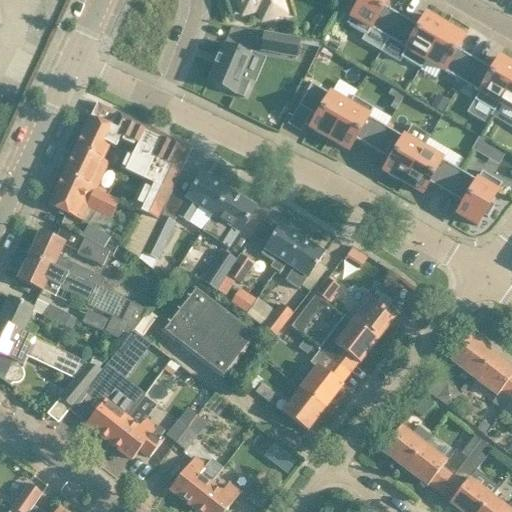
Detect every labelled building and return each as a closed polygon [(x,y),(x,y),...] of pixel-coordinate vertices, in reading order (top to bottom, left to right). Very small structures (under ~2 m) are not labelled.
[(277,3),(276,0),(233,0),(237,13),(242,12),(243,15),(247,13),(249,18),(261,14),(263,21),(284,14),(280,2),(277,3)] [(388,40),(401,17),(389,10),(388,12),(383,9),(387,0),(360,0),(346,25),(366,37),(370,30),(388,40)] [(424,62),(444,28),(425,16),(417,30),(412,26),(413,24),(401,17),(388,40),(405,50),(400,59),(420,71),(425,62),(424,62)] [(475,60),(462,53),(461,55),(456,52),(464,39),(444,28),(424,62),(425,62),(461,83),(475,60)] [(297,60),(301,40),(263,33),(260,53),(297,60)] [(224,45),(207,83),(243,99),(250,83),(242,79),(251,57),(224,45)] [(498,105),(511,80),(511,67),(499,59),(491,73),(485,70),(487,68),(475,60),(461,83),(479,93),(474,102),(494,114),(499,105),(498,105)] [(511,80),(498,105),(499,105),(511,112),(511,80)] [(329,141),(349,107),(311,85),(298,107),(311,115),(312,113),(317,116),(310,129),(329,141)] [(438,96),(432,107),(442,113),(448,102),(438,96)] [(387,126),(370,117),(374,110),(354,98),(349,107),(329,141),(348,152),(356,139),(362,142),(360,144),(372,151),(387,126)] [(91,116),(76,149),(102,161),(109,145),(116,148),(119,141),(137,149),(133,156),(127,153),(119,170),(170,194),(192,149),(147,128),(119,114),(113,126),(91,116)] [(424,148),(387,126),(372,151),(385,158),(386,156),(391,159),(383,172),(403,184),(424,148)] [(479,138),(472,150),(478,153),(485,141),(479,138)] [(446,194),(460,169),(424,148),(403,184),(422,195),(430,182),(435,185),(434,187),(446,194)] [(76,149),(63,176),(72,181),(88,189),(95,192),(101,179),(109,164),(102,161),(76,149)] [(490,204),(502,184),(482,173),(478,179),(460,169),(446,194),(458,201),(459,199),(464,202),(457,215),(477,227),(483,216),(487,219),(494,206),(490,204)] [(198,207),(213,216),(228,193),(201,175),(175,215),(188,223),(198,207)] [(81,222),(88,209),(110,219),(118,202),(95,192),(88,189),(72,181),(63,176),(48,206),(81,222)] [(140,213),(157,221),(168,198),(151,190),(140,213)] [(228,193),(213,216),(202,233),(228,249),(239,232),(240,233),(255,210),(228,193)] [(143,255),(156,261),(175,224),(161,217),(143,255)] [(80,237),(84,239),(103,249),(108,237),(86,226),(80,237)] [(280,274),(286,265),(302,240),(280,226),(261,255),(272,263),(269,267),(280,274)] [(60,258),(66,245),(40,233),(29,257),(54,269),(95,287),(99,288),(103,280),(94,274),(67,261),(60,258)] [(118,244),(108,237),(103,249),(109,252),(108,255),(111,257),(118,244)] [(103,249),(84,239),(76,254),(101,267),(108,255),(109,252),(103,249)] [(302,240),(286,265),(292,269),(285,282),(299,291),(307,278),(308,279),(324,255),(302,240)] [(202,282),(215,291),(235,260),(222,252),(202,282)] [(54,269),(29,257),(17,282),(43,294),(48,283),(87,303),(95,287),(54,269)] [(235,260),(215,291),(216,291),(217,290),(230,299),(253,264),(241,257),(238,262),(235,260)] [(386,279),(380,288),(386,293),(393,284),(386,279)] [(161,333),(223,380),(256,337),(194,290),(161,333)] [(369,300),(352,323),(376,342),(393,320),(394,321),(395,320),(387,314),(394,304),(377,290),(369,300)] [(240,291),(232,304),(246,314),(254,302),(255,301),(240,291)] [(9,299),(0,318),(0,324),(22,334),(22,333),(32,312),(33,310),(32,309),(9,299)] [(269,318),(258,310),(260,306),(254,302),(246,314),(246,315),(275,335),(292,314),(280,305),(269,318)] [(81,323),(123,343),(148,312),(130,303),(120,321),(112,316),(109,322),(88,311),(81,323)] [(48,306),(43,317),(64,328),(70,317),(48,306)] [(148,313),(134,331),(142,337),(156,319),(148,313)] [(301,315),(291,328),(300,335),(310,322),(301,315)] [(344,317),(318,351),(319,352),(332,361),(343,370),(352,359),(359,365),(360,364),(359,364),(376,342),(352,323),(344,317)] [(0,324),(0,379),(11,388),(12,387),(10,386),(11,383),(12,383),(13,383),(13,384),(14,384),(15,384),(16,384),(17,383),(18,383),(19,383),(19,382),(20,382),(20,381),(21,381),(21,380),(22,380),(22,379),(22,378),(23,378),(23,377),(23,376),(23,375),(23,374),(22,374),(22,373),(22,372),(21,371),(21,370),(20,370),(20,369),(19,369),(18,368),(12,366),(18,352),(46,366),(70,377),(76,380),(59,399),(71,410),(85,393),(103,372),(101,370),(87,364),(22,333),(22,334),(0,324)] [(103,372),(85,393),(101,406),(87,425),(109,443),(133,412),(137,407),(116,391),(131,371),(151,345),(135,333),(114,359),(103,372)] [(451,363),(474,380),(493,355),(470,338),(451,363)] [(317,368),(300,391),(324,410),(341,388),(342,387),(334,381),(343,370),(332,361),(319,352),(311,363),(317,368)] [(490,403),(503,413),(511,400),(511,382),(510,381),(511,377),(511,369),(493,355),(474,380),(495,397),(490,403)] [(171,362),(164,371),(171,377),(178,367),(171,362)] [(428,393),(436,399),(447,385),(438,379),(428,393)] [(255,394),(270,405),(277,395),(262,384),(255,394)] [(300,391),(282,414),(291,421),(307,433),(308,432),(307,431),(324,410),(300,391)] [(424,398),(413,412),(422,418),(432,404),(424,398)] [(511,400),(503,413),(511,419),(511,400)] [(133,412),(109,443),(132,461),(140,451),(150,459),(163,441),(160,438),(164,433),(157,427),(155,429),(144,421),(134,412),(133,412)] [(166,437),(176,444),(188,428),(179,421),(166,437)] [(188,428),(176,444),(185,451),(197,436),(188,428)] [(383,453),(405,470),(423,446),(401,429),(402,429),(401,428),(381,453),(382,454),(383,453)] [(444,489),(455,497),(449,505),(450,506),(451,505),(459,511),(480,511),(491,498),(468,480),(477,468),(491,449),(479,441),(466,459),(444,489)] [(426,487),(427,488),(433,480),(444,489),(466,459),(455,451),(446,464),(423,446),(405,470),(426,487)] [(286,453),(276,466),(287,475),(297,462),(286,453)] [(170,490),(193,508),(210,486),(199,478),(206,469),(194,460),(170,490)] [(247,500),(257,507),(269,492),(260,484),(247,500)] [(15,511),(29,511),(41,495),(28,486),(11,510),(15,511)] [(210,486),(193,508),(197,511),(226,511),(240,495),(228,486),(221,495),(210,486)] [(511,511),(511,504),(504,508),(491,498),(480,511),(511,511)]
